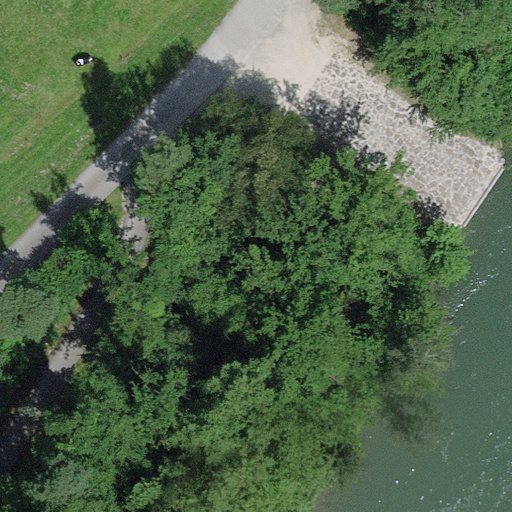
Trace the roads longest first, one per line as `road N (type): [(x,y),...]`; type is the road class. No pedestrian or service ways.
road 1 (track): [(245,38),(484,189)]
road 2 (track): [(168,124),(0,296)]
road 3 (track): [(271,0),(168,124)]
